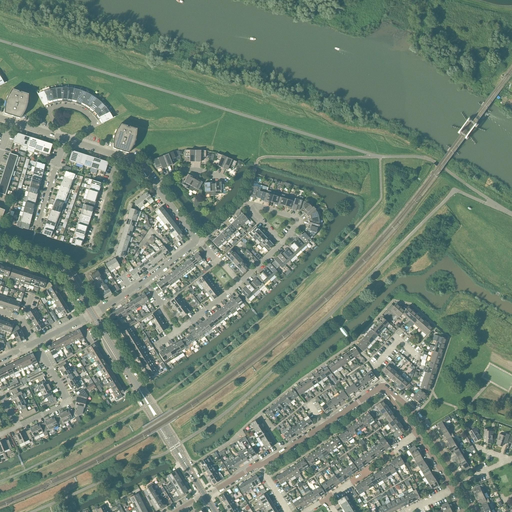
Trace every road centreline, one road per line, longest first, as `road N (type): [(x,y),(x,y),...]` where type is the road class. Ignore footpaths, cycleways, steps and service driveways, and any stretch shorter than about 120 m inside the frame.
road 1 (tertiary): [(205,495),(93,313)]
road 2 (residential): [(35,342),(68,402),(18,426)]
road 3 (tertiary): [(93,313),(58,264),(0,245)]
